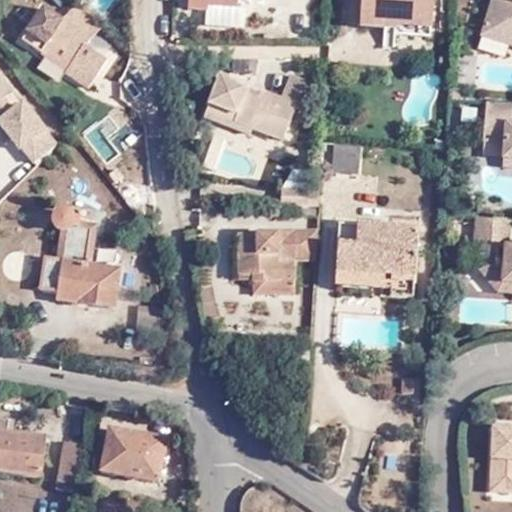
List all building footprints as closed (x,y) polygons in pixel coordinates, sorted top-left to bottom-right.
[(203,8),(237,10),(237,0),(185,0),(185,16),(202,19),(203,8)] [(357,0),(357,34),(388,34),(390,0),(357,0)] [(390,0),(388,34),(394,34),(394,29),(428,31),(428,0),(390,0)] [(511,0),(487,0),(477,33),(507,41),(511,25),(511,0)] [(236,36),(237,10),(203,8),(202,19),(202,35),(236,36)] [(86,53),(104,35),(80,12),(65,28),(43,15),(29,38),(49,50),(51,46),(79,66),(67,80),(90,94),(108,70),(86,53)] [(49,50),(29,38),(24,47),(42,59),(49,50)] [(0,140),(3,145),(12,138),(33,164),(60,142),(0,67),(0,140)] [(303,84),(286,78),(276,102),(217,78),(202,113),(278,143),(303,84)] [(511,125),(509,125),(509,105),(484,104),(482,143),(503,143),(503,160),(511,160),(511,125)] [(203,165),(255,184),(267,152),(215,133),(203,165)] [(358,148),(331,146),(329,175),(356,175),(358,148)] [(511,168),(511,160),(503,160),(503,168),(511,168)] [(292,168),(282,187),(308,187),(309,169),(292,168)] [(308,187),(282,187),(280,187),(280,200),(308,201),(308,187)] [(114,307),(118,270),(83,263),(86,225),(72,222),(68,212),(58,209),(52,215),(48,223),(52,228),(59,232),(55,257),(46,254),(40,287),(57,289),(55,299),(114,307)] [(511,248),(504,248),(506,221),(475,220),(473,248),(479,248),(478,271),(486,280),(511,282),(511,248)] [(332,272),(370,273),(373,229),(335,227),(332,272)] [(291,259),(311,259),(312,232),(272,229),(271,232),(237,229),(233,277),(242,277),(243,291),(288,295),(291,259)] [(389,274),(387,293),(387,301),(408,304),(414,232),(373,229),(370,273),(389,274)] [(331,291),(369,292),(370,273),(332,272),(331,291)] [(370,273),(369,292),(387,293),(389,274),(370,273)] [(495,291),(511,291),(511,282),(486,280),(495,291)] [(286,309),(288,295),(243,291),(243,306),(286,309)] [(406,386),(397,386),(395,399),(406,400),(406,386)] [(8,426),(0,424),(0,476),(41,483),(46,441),(7,436),(8,426)] [(511,428),(494,428),(491,482),(511,483),(511,428)] [(168,446),(107,433),(100,476),(161,490),(168,446)] [(76,495),(85,450),(66,446),(58,492),(76,495)] [(511,492),(511,483),(491,482),(490,492),(511,492)]
